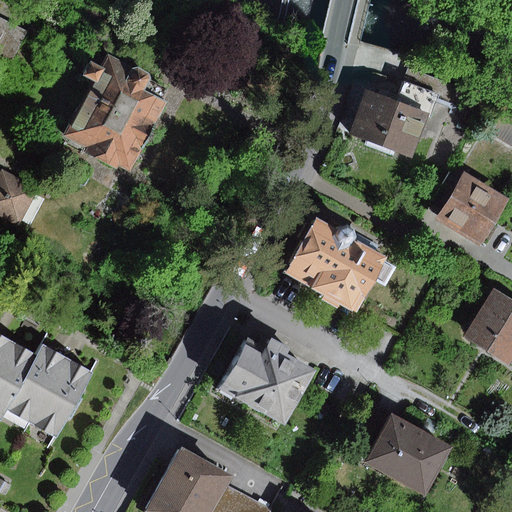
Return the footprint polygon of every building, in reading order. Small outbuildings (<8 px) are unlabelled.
[(28,32),(0,18),(0,58),(12,64),(28,32)] [(120,165),(131,171),(168,104),(145,91),(152,80),(151,74),(139,68),(133,70),(109,57),(104,66),(92,59),(82,77),(96,84),(67,135),(89,148),(86,153),(117,170),(120,165)] [(408,70),(403,82),(439,95),(479,109),(483,97),(408,70)] [(388,91),(385,99),(432,116),(439,95),(403,82),(399,95),(388,91)] [(416,159),(432,116),(385,99),(367,92),(351,134),(416,159)] [(511,121),(500,115),(490,133),(511,145),(511,121)] [(3,171),(0,175),(0,214),(19,225),(38,189),(3,171)] [(447,208),(463,179),(450,172),(434,201),(447,208)] [(439,221),(483,246),(510,199),(466,174),(463,179),(447,208),(439,221)] [(357,312),(388,259),(357,241),(359,235),(355,229),(346,226),(341,228),(339,232),(319,220),(288,275),(357,312)] [(511,301),(495,290),(465,338),(483,349),(509,365),(511,360),(511,301)] [(7,409),(38,354),(0,332),(0,419),(1,420),(7,409)] [(218,389),(282,423),(309,372),(281,357),(286,349),(263,337),(258,348),(244,341),(218,389)] [(32,423),(67,359),(43,345),(38,354),(7,409),(32,423)] [(67,359),(32,423),(59,437),(93,373),(67,359)] [(374,454),(393,419),(375,409),(355,444),(374,454)] [(428,502),(455,453),(393,419),(374,454),(366,468),(428,502)] [(148,511),(214,511),(228,487),(233,479),(183,451),(148,511)] [(12,486),(0,479),(0,492),(6,496),(12,486)] [(269,511),(271,510),(228,487),(214,511),(269,511)] [(511,511),(511,494),(500,511),(511,511)]
